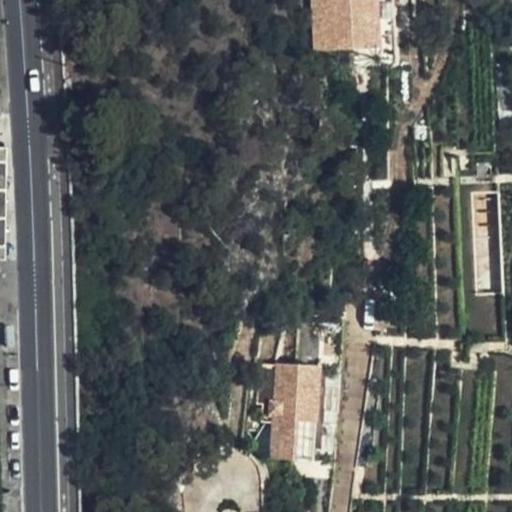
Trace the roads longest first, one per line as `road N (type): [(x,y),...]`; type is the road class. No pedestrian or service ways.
road 1 (secondary): [(41,511),(18,0)]
road 2 (track): [(365,324),(421,97),(450,53),(456,0)]
